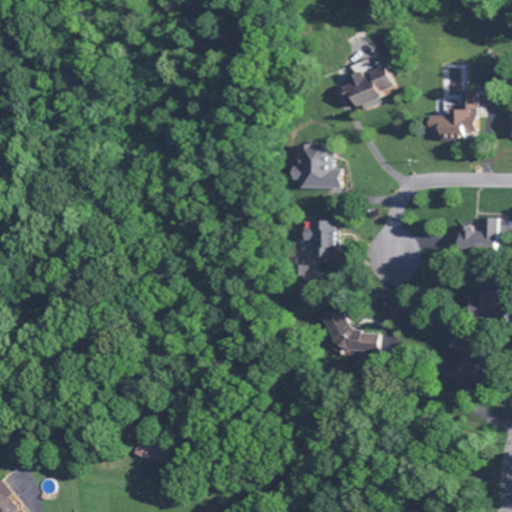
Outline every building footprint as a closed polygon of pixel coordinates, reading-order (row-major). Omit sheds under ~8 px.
[(366,76),(352,82),(354,88),(347,91),(352,106),(362,102),(366,113),(390,104),(386,94),(398,89),(390,70),(368,80),(366,76)] [(480,95),(463,95),(463,107),(446,107),(445,119),(435,119),(435,135),(445,135),(445,144),(470,144),(470,135),(481,135),(481,118),(479,118),(480,95)] [(305,193),(347,193),(347,173),(339,173),(339,149),(303,148),(303,184),(305,184),(305,193)] [(502,221),(486,221),(485,234),(474,234),(474,229),(463,229),(462,253),(501,254),(502,221)] [(338,224),(314,223),(314,232),(308,231),(308,244),(316,244),(315,260),(342,261),(343,235),(337,235),(338,224)] [(476,312),(501,316),(506,286),(480,282),(476,312)] [(382,336),(354,335),(344,310),(326,318),(340,353),(382,354),(382,336)] [(448,349),(459,353),(448,379),(463,384),(463,385),(475,389),(486,362),(483,361),(487,349),(453,336),(448,349)] [(136,459),(157,463),(161,442),(151,440),(152,434),(142,432),(136,459)] [(0,485),(0,511),(20,511),(11,501),(15,497),(3,483),(0,485)]
